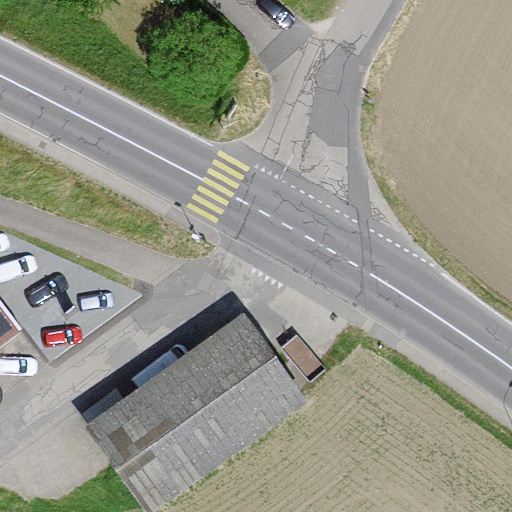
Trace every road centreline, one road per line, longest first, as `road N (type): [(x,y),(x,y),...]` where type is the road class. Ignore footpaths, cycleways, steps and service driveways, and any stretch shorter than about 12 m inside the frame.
road 1 (unclassified): [(0,439),(255,259),(268,215)]
road 2 (tertiary): [(0,74),(268,215)]
road 3 (tertiary): [(268,215),(511,368)]
road 4 (unclassified): [(374,0),(268,215)]
